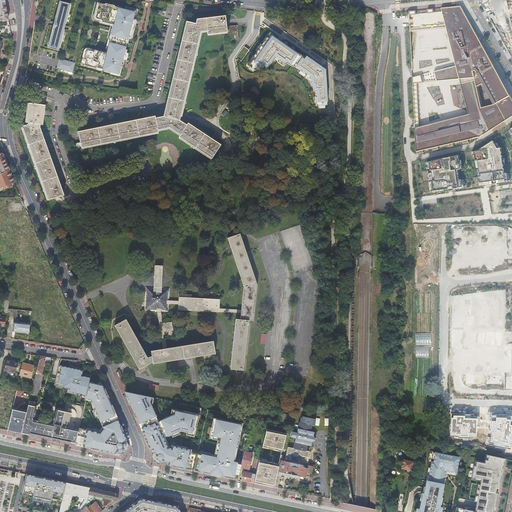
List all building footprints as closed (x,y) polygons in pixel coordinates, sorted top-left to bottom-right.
[(0,0),(0,23),(10,21),(6,0),(0,0)] [(511,0),(503,0),(506,9),(511,32),(511,0)] [(60,1),(46,55),(56,58),(70,3),(70,1),(67,1),(67,3),(60,1)] [(105,7),(95,4),(92,19),(94,22),(99,23),(98,24),(110,27),(104,51),(93,49),(92,52),(88,51),(84,52),(82,61),(85,62),(83,68),(119,77),(136,11),(113,6),(113,7),(105,5),(105,7)] [(488,54),(462,7),(461,6),(410,11),(409,11),(410,31),(446,28),(455,64),(412,74),(413,83),(460,79),(469,114),(415,128),(416,152),(480,137),(511,115),(511,99),(492,62),(491,61),(488,54)] [(154,116),(78,131),(80,141),(75,142),(76,148),(157,132),(156,129),(167,127),(178,135),(177,137),(209,159),(218,145),(186,123),(184,125),(178,121),(199,31),(208,30),(208,34),(228,30),(229,38),(240,37),(238,23),(227,25),(225,14),(197,19),(195,25),(185,22),(162,117),(154,118),(154,116)] [(268,34),(249,60),(259,67),(262,63),(267,66),(274,58),(276,59),(285,65),(287,63),(289,65),(290,64),(310,77),(310,85),(311,85),(312,89),(315,89),(316,105),(327,105),(325,70),(302,53),(300,56),(268,34)] [(73,72),(76,62),(59,58),(57,67),(73,72)] [(46,105),(29,103),(27,123),(29,123),(29,124),(23,126),(49,200),(64,195),(40,127),(41,124),(43,125),(46,105)] [(479,149),(474,151),(479,185),(494,183),(504,182),(500,148),(497,149),(492,141),(479,149)] [(0,188),(14,182),(3,154),(0,153),(0,188)] [(459,155),(426,163),(429,192),(450,189),(460,187),(457,170),(461,170),(459,155)] [(163,266),(155,265),(154,288),(146,287),(145,311),(157,311),(163,349),(151,351),(152,356),(147,357),(126,319),(115,325),(139,370),(150,363),(152,362),(153,364),(215,356),(213,343),(166,349),(165,337),(173,335),(171,322),(163,323),(161,312),(168,312),(169,304),(178,305),(178,310),(241,314),(241,320),(236,320),(231,370),(244,371),(249,321),(254,321),(256,285),(240,234),(228,238),(243,287),(242,310),(220,309),(220,300),(192,298),(192,295),(179,294),(179,301),(169,301),(170,288),(162,288),(163,266)] [(30,326),(30,323),(14,322),(13,331),(29,333),(30,326)] [(511,344),(492,345),(492,357),(499,357),(499,371),(511,370),(511,344)] [(41,356),(32,392),(32,393),(31,394),(38,396),(43,374),(42,374),(45,360),(49,361),(49,357),(41,356)] [(19,361),(7,358),(4,370),(16,373),(19,361)] [(23,363),(20,374),(31,377),(35,365),(30,364),(30,365),(23,363)] [(82,394),(87,395),(87,393),(90,382),(90,381),(91,377),(88,377),(82,375),(82,374),(83,370),(74,368),(70,367),(66,366),(60,365),(56,382),(64,384),(64,387),(68,388),(70,388),(70,391),(82,394)] [(90,382),(87,393),(87,395),(86,398),(92,399),(94,403),(92,403),(95,411),(98,416),(98,417),(99,416),(103,426),(104,428),(100,433),(97,432),(97,431),(93,430),(87,429),(79,427),(79,429),(77,438),(76,444),(108,451),(123,454),(129,447),(107,396),(103,385),(96,384),(90,382)] [(82,396),(82,394),(70,391),(70,388),(68,388),(67,392),(82,396)] [(197,454),(198,453),(190,451),(191,449),(187,448),(176,446),(172,445),(171,448),(168,447),(163,437),(162,435),(167,433),(168,435),(172,434),(178,431),(181,430),(187,431),(193,433),(194,427),(196,428),(198,419),(195,418),(196,414),(174,409),(173,413),(171,414),(165,418),(158,421),(156,422),(154,416),(156,415),(151,403),(148,396),(125,391),(133,408),(143,432),(150,450),(151,449),(152,449),(152,450),(154,454),(154,456),(154,457),(154,458),(154,459),(155,459),(155,460),(156,461),(157,462),(158,462),(160,462),(161,462),(162,462),(162,461),(168,463),(168,464),(180,467),(185,468),(193,470),(196,459),(196,458),(197,454)] [(37,406),(29,404),(27,412),(22,433),(52,439),(52,438),(54,438),(54,440),(56,440),(56,439),(58,439),(58,440),(67,442),(71,443),(76,444),(77,438),(79,429),(74,428),(69,427),(72,412),(56,409),(54,420),(51,423),(37,420),(35,416),(37,406)] [(7,429),(13,431),(18,432),(21,433),(22,433),(27,412),(13,409),(7,429)] [(290,415),(282,413),(279,424),(287,426),(290,415)] [(464,414),(451,414),(450,436),(477,437),(477,415),(464,414)] [(511,415),(497,416),(489,415),(488,436),(486,444),(511,450),(511,446),(511,441),(511,437),(511,415)] [(314,441),(315,438),(314,436),(314,432),(311,431),(312,426),(314,426),(316,419),(303,416),(301,418),(300,422),(299,422),(297,433),(291,431),(289,437),(296,438),(294,448),(288,447),(285,461),(282,460),(279,472),(309,478),(310,473),(312,472),(313,466),(308,465),(309,457),(308,457),(309,452),(307,451),(308,446),(311,446),(312,442),(314,441)] [(212,435),(213,436),(221,437),(217,457),(208,455),(209,453),(208,453),(204,452),(203,454),(198,453),(197,454),(196,458),(196,459),(193,470),(199,471),(217,475),(233,478),(237,479),(240,467),(242,463),(234,461),(241,429),(240,429),(241,423),(216,418),(214,427),(212,435)] [(193,433),(187,431),(187,433),(186,434),(194,436),(196,428),(194,427),(193,433)] [(283,450),(286,434),(265,430),(263,447),(283,450)] [(221,437),(213,436),(213,438),(218,439),(215,454),(209,453),(208,455),(217,457),(221,437)] [(162,463),(168,464),(168,463),(162,461),(162,462),(161,462),(160,462),(158,462),(157,462),(156,461),(155,460),(155,459),(154,459),(154,458),(154,457),(154,456),(154,454),(152,450),(152,449),(151,449),(150,450),(153,455),(153,457),(154,460),(156,462),(159,463),(162,463)] [(253,453),(244,451),(242,463),(241,464),(240,467),(249,469),(253,453)] [(430,475),(428,481),(444,484),(445,478),(446,475),(447,471),(456,473),(460,457),(436,452),(434,462),(432,461),(429,475),(430,475)] [(504,458),(488,455),(486,455),(485,463),(475,461),(472,479),(481,481),(476,509),(474,511),(456,507),(455,511),(493,511),(499,482),(504,458)] [(243,471),(241,480),(246,481),(254,483),(256,473),(259,459),(255,458),(252,470),(254,470),(254,471),(253,471),(252,471),(251,473),(250,473),(250,472),(245,470),(244,472),(243,471)] [(271,460),(262,458),(260,468),(269,470),(271,460)] [(413,462),(403,459),(401,468),(411,470),(413,462)] [(266,486),(269,486),(271,476),(256,473),(254,483),(266,486)] [(35,476),(27,474),(23,492),(34,494),(33,500),(49,504),(51,499),(62,501),(66,483),(35,476)] [(417,509),(416,511),(440,511),(441,509),(441,508),(440,507),(439,507),(441,497),(440,497),(443,484),(427,481),(424,494),(423,494),(420,510),(417,509)] [(176,506),(141,498),(123,511),(179,511),(179,509),(176,506)]
